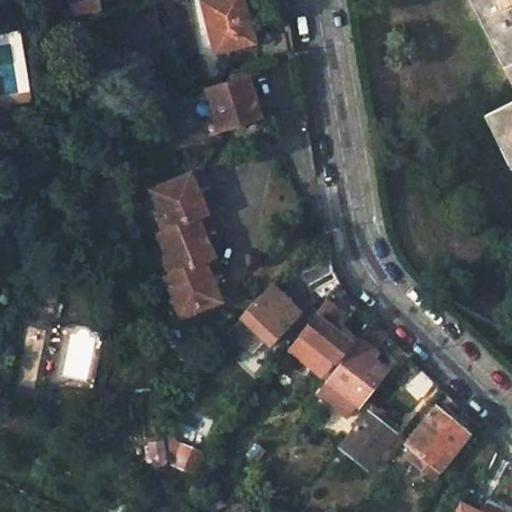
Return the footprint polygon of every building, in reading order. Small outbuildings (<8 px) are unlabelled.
[(73,0),(76,14),(99,9),(97,0),(73,0)] [(255,44),(243,0),(208,0),(202,2),(215,55),(255,44)] [(511,0),(464,0),(511,96),(511,119),(489,129),(511,179),(511,0)] [(249,75),(280,65),(278,58),(247,68),(249,75)] [(204,91),(219,135),(264,118),(249,75),(204,91)] [(135,122),(131,104),(121,107),(124,124),(135,122)] [(169,225),(209,208),(203,193),(208,191),(206,184),(212,181),(205,166),(153,189),(169,225)] [(157,230),(174,269),(216,252),(209,236),(213,234),(209,223),(215,221),(209,208),(169,225),(157,230)] [(165,273),(181,313),(219,297),(213,281),(218,279),(215,271),(222,268),(216,252),(174,269),(165,273)] [(335,273),(331,256),(301,274),(310,288),(335,273)] [(346,293),(339,281),(298,337),(323,357),(314,369),(323,376),(351,342),(333,327),(353,300),(346,293)] [(272,283),(240,318),(269,346),(302,313),(272,283)] [(374,349),(386,334),(372,321),(316,396),(348,421),(358,408),(360,410),(389,370),(373,358),(377,352),(374,349)] [(424,368),(405,389),(417,400),(435,380),(424,368)] [(373,406),(339,449),(365,469),(398,426),(373,406)] [(436,406),(403,447),(414,455),(408,463),(432,480),(438,472),(469,431),(436,406)] [(166,437),(170,467),(194,476),(209,456),(166,437)] [(497,511),(478,501),(473,511),(462,505),(458,511),(497,511)]
